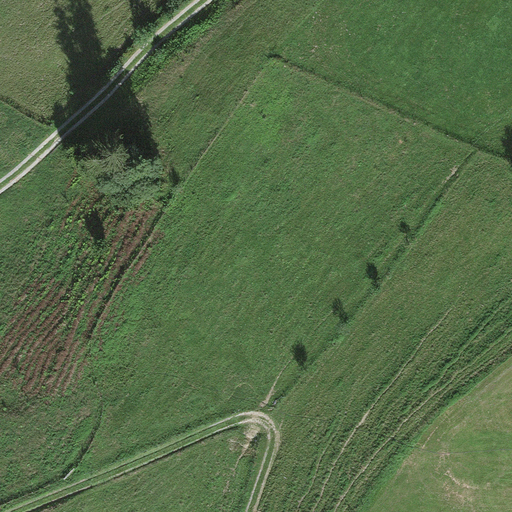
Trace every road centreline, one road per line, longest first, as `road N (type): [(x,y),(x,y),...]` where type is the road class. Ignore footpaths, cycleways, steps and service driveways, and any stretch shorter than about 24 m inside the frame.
road 1 (track): [(249,511),(275,439),(267,418),(251,415),(7,511)]
road 2 (track): [(0,184),(202,0)]
